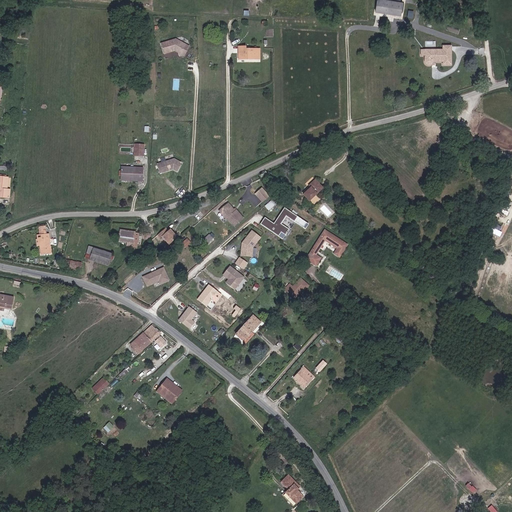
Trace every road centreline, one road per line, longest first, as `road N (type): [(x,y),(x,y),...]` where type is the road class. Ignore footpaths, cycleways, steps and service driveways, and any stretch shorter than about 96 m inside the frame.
road 1 (unclassified): [(0,234),(43,217),(173,206),(322,140),(511,81)]
road 2 (tertiary): [(345,511),(308,442),(149,314),(80,282),(0,266)]
